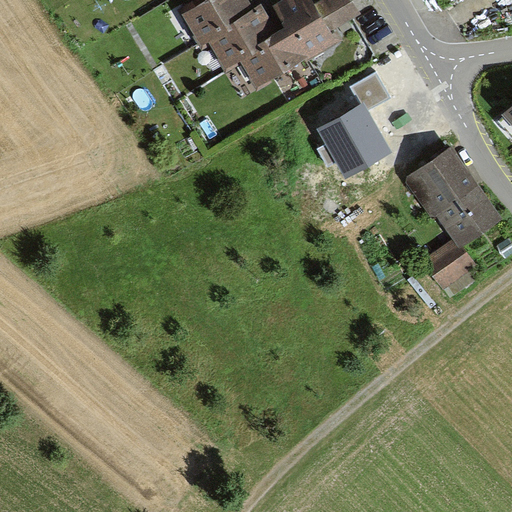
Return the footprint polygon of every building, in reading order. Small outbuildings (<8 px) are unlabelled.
[(243,0),(199,0),(181,11),(196,38),(202,34),(248,9),(243,0)] [(287,23),(235,51),(249,77),(303,48),(306,54),(331,40),(325,29),(353,14),(345,0),(318,0),(312,4),(309,0),(277,0),(275,1),(287,23)] [(248,9),(202,34),(217,60),(270,31),(256,5),(248,9)] [(376,74),(353,87),(363,104),(367,112),(390,99),(376,74)] [(363,104),(318,129),(327,145),(317,151),(327,168),(336,163),(345,178),(391,153),(371,118),(367,112),(363,104)] [(488,198),(453,146),(408,175),(407,181),(430,214),(436,216),(452,238),(459,248),(462,246),(502,217),(488,198)] [(452,238),(422,259),(444,290),(477,267),(462,246),(459,248),(452,238)]
